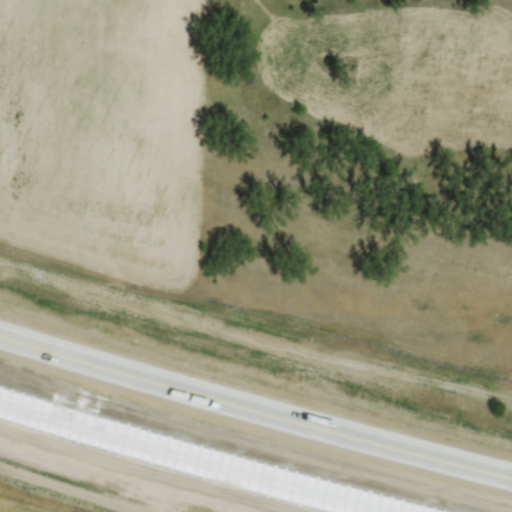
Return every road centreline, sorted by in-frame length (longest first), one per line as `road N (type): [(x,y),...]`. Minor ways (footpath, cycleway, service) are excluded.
road 1 (motorway): [(511,479),(0,337)]
road 2 (motorway): [(0,399),(403,511)]
